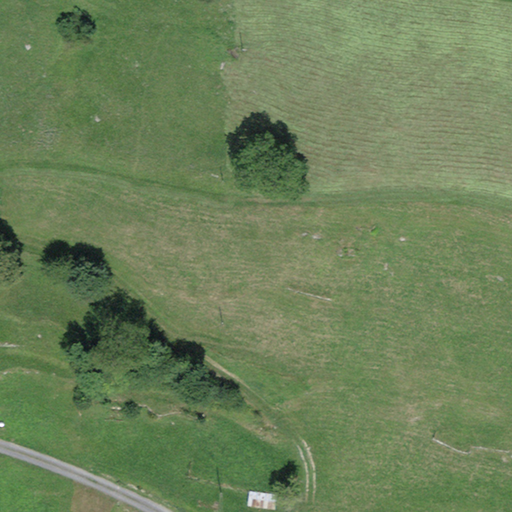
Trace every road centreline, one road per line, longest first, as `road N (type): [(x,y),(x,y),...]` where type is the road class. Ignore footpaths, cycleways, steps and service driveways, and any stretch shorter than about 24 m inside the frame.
road 1 (track): [(0,169),(66,168),(241,201),(410,193),(511,204)]
road 2 (track): [(308,511),(304,446),(275,417),(107,270),(0,236)]
road 3 (track): [(309,471),(217,412),(181,399),(18,359),(0,364)]
road 4 (residential): [(0,447),(158,511)]
